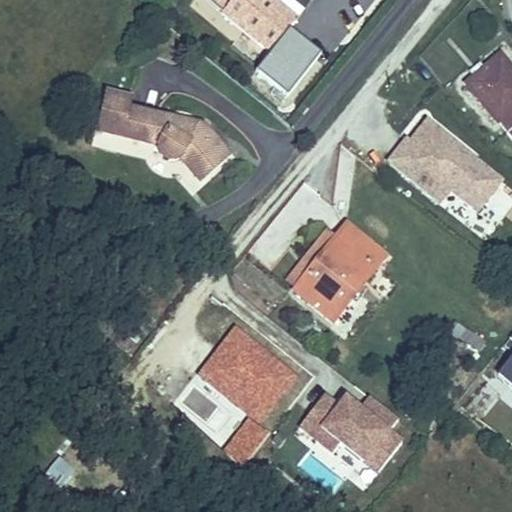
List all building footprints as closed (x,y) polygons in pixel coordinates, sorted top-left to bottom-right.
[(248,0),(271,20),(268,32),(286,46),(312,17),(296,2),(297,0),(248,0)] [(511,53),(508,49),(466,83),(511,139),(511,53)] [(116,83),(104,122),(165,136),(172,152),(189,145),(207,165),(237,138),(216,115),(203,110),(201,115),(140,96),(142,90),(116,83)] [(511,193),(511,185),(490,167),(486,171),(480,166),(484,162),(443,126),(425,147),(422,144),(403,165),(453,209),(464,196),(490,219),(511,193)] [(490,167),(484,162),(480,166),(486,171),(490,167)] [(284,277),(297,288),(344,229),(331,218),(284,277)] [(297,288),(336,319),(391,245),(353,218),(344,229),(297,288)] [(221,455),(242,470),(267,436),(259,431),(297,378),(231,331),(194,381),(247,420),(221,455)] [(511,336),(508,341),(511,344),(511,359),(496,379),(511,391),(511,336)] [(418,388),(404,411),(423,419),(436,395),(418,388)] [(368,489),(399,446),(325,392),(293,435),(368,489)] [(262,459),(279,486),(299,473),(278,446),(262,459)]
